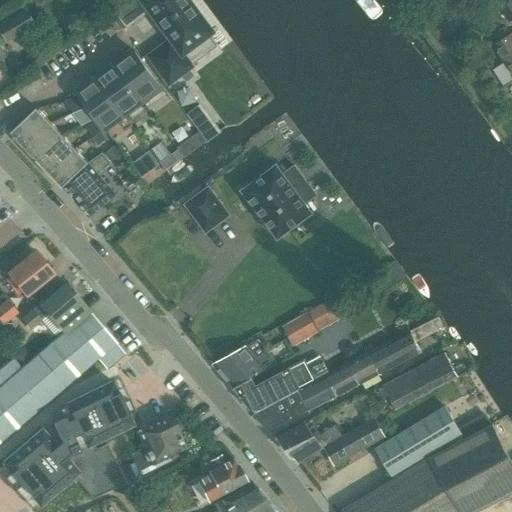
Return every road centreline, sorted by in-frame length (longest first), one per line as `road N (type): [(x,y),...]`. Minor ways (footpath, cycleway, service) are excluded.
road 1 (tertiary): [(300,511),(47,210)]
road 2 (residential): [(0,128),(145,23)]
